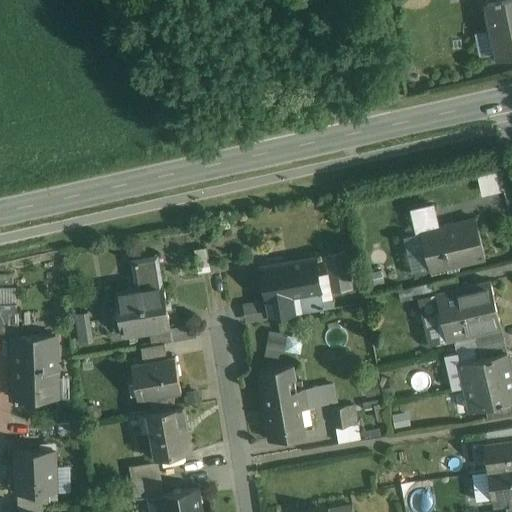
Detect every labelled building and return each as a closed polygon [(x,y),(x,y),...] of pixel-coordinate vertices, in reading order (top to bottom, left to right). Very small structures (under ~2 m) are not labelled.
[(511,0),(486,0),(499,58),(511,55),(511,0)] [(482,173),(485,193),(509,189),(506,169),(482,173)] [(435,207),(412,213),(416,233),(422,232),(422,231),(440,227),(435,207)] [(476,218),(440,227),(422,231),(422,232),(431,270),(485,257),(476,218)] [(345,253),(326,257),(331,290),(343,288),(341,273),(348,271),(345,253)] [(156,257),(135,261),(139,289),(161,285),(156,257)] [(316,258),(262,267),(267,301),(268,301),(271,319),(294,315),(292,297),(301,295),(321,292),(316,258)] [(457,276),(434,282),(436,293),(459,288),(457,276)] [(491,281),(459,288),(436,293),(447,340),(474,334),(502,327),(491,281)] [(139,289),(116,293),(123,335),(150,330),(171,326),(163,285),(161,285),(139,289)] [(321,292),(301,295),(303,313),(324,310),(321,292)] [(17,304),(0,304),(0,328),(0,331),(18,331),(17,304)] [(88,311),(77,313),(81,341),(93,339),(88,311)] [(171,326),(150,330),(153,345),(165,343),(173,341),(171,326)] [(502,327),(474,334),(477,346),(505,340),(502,327)] [(56,335),(14,336),(15,393),(58,391),(56,335)] [(505,340),(477,346),(473,346),(476,359),(507,352),(505,340)] [(153,345),(141,347),(144,362),(168,358),(165,343),(153,345)] [(476,359),(461,363),(466,386),(511,375),(511,371),(507,352),(476,359)] [(144,362),(132,364),(138,400),(150,398),(152,411),(177,407),(174,393),(182,392),(176,356),(168,358),(144,362)] [(293,365),(260,371),(270,422),(268,423),(271,439),(305,434),(300,409),(308,407),(305,389),(297,391),(293,365)] [(511,375),(466,386),(472,410),(486,406),(511,400),(511,375)] [(511,400),(486,406),(489,419),(511,414),(511,400)] [(358,424),(354,405),(347,406),(351,426),(358,424)] [(152,411),(150,412),(158,455),(192,449),(184,406),(177,407),(152,411)] [(347,406),(333,408),(337,428),(351,426),(347,406)] [(351,426),(337,428),(339,443),(361,439),(358,424),(351,426)] [(511,427),(487,431),(489,443),(511,439),(511,427)] [(511,439),(489,443),(485,444),(488,471),(511,467),(511,439)] [(56,449),(14,451),(16,492),(18,492),(43,491),(58,490),(56,449)] [(158,461),(131,466),(133,481),(161,476),(158,461)] [(511,467),(488,471),(489,475),(490,482),(492,498),(508,496),(511,495),(511,467)] [(489,475),(473,477),(476,500),(479,500),(476,497),(474,486),(477,483),(490,482),(489,475)] [(161,476),(133,481),(136,498),(150,496),(164,493),(161,476)] [(490,482),(477,483),(474,486),(476,497),(479,500),(492,498),(490,482)] [(164,493),(150,496),(152,511),(202,511),(199,487),(164,493)] [(43,491),(18,492),(18,504),(43,504),(43,491)]
